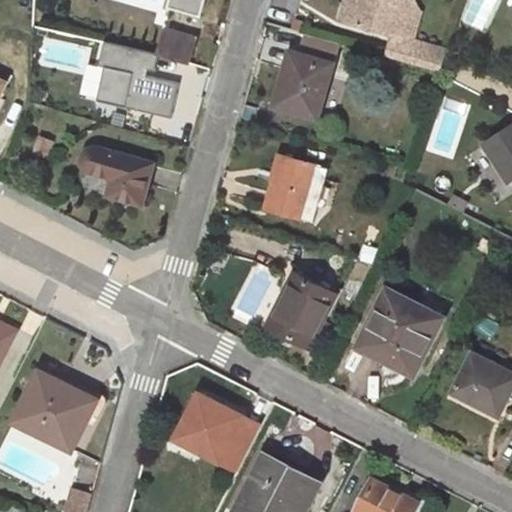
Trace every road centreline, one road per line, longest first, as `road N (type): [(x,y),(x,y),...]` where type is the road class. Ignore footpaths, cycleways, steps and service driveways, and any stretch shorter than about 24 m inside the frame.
road 1 (residential): [(159,322),(511,502)]
road 2 (residential): [(159,322),(248,0)]
road 3 (residential): [(159,322),(106,511)]
road 4 (residential): [(0,238),(159,322)]
